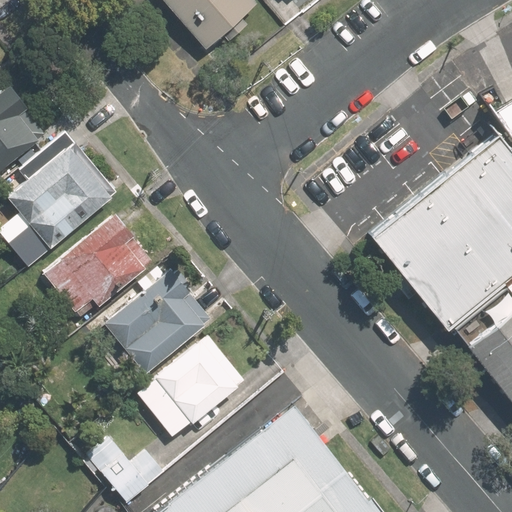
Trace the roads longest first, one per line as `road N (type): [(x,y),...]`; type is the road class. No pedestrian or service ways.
road 1 (residential): [(502,511),(213,184)]
road 2 (residential): [(466,0),(213,184)]
road 3 (residential): [(213,184),(57,0)]
